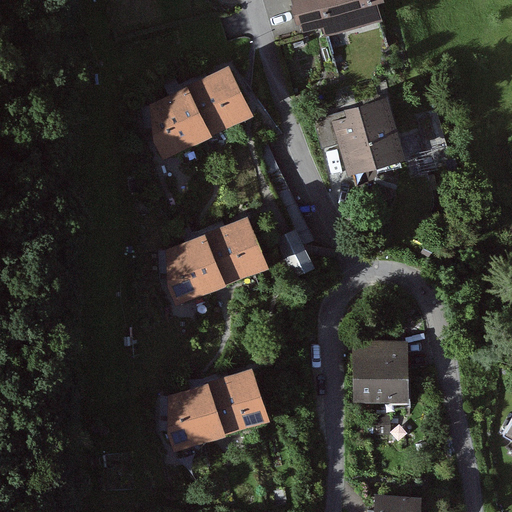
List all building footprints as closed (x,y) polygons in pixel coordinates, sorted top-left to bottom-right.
[(383,22),(378,5),(384,3),(383,0),(291,0),(293,6),(291,6),(297,26),(300,25),(303,34),(323,28),(325,38),(383,22)] [(260,111),(237,65),(159,103),(159,132),(171,155),(260,111)] [(410,155),(394,100),(339,117),(355,172),(410,155)] [(227,287),(227,285),(268,269),(248,217),(201,235),(202,236),(166,250),(168,286),(176,307),(227,287)] [(295,279),(315,269),(296,229),(276,239),(295,279)] [(415,397),(414,341),(361,342),(362,399),(415,397)] [(227,437),(226,435),(268,422),(252,369),(205,383),(205,385),(169,396),(169,433),(175,453),(227,437)] [(430,511),(431,496),(384,496),(383,511),(430,511)]
